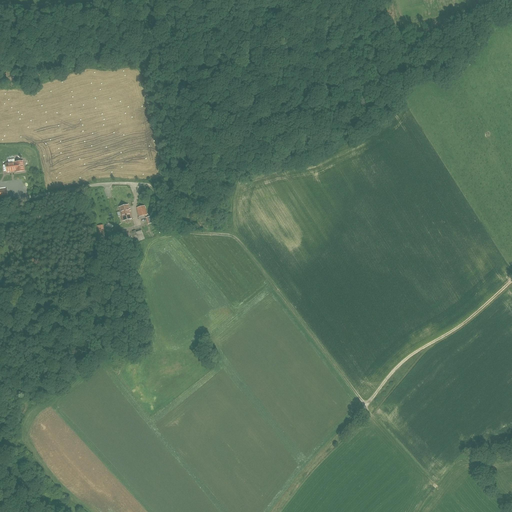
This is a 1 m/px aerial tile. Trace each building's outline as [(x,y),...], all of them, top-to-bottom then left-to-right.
[(15,163),(5,164),(6,172),(16,171),(16,172),(23,171),(22,161),(14,162),(15,163)] [(131,219),(129,211),(129,209),(128,205),(119,207),(120,212),(121,215),(123,221),(125,220),(129,219),(131,219)] [(137,208),(139,216),(146,214),(144,206),(137,208)] [(153,215),(147,217),(149,224),(155,221),(153,215)] [(105,243),(103,225),(96,226),(99,244),(105,243)] [(144,228),(129,233),(133,243),(145,239),(143,234),(145,233),(144,228)]
